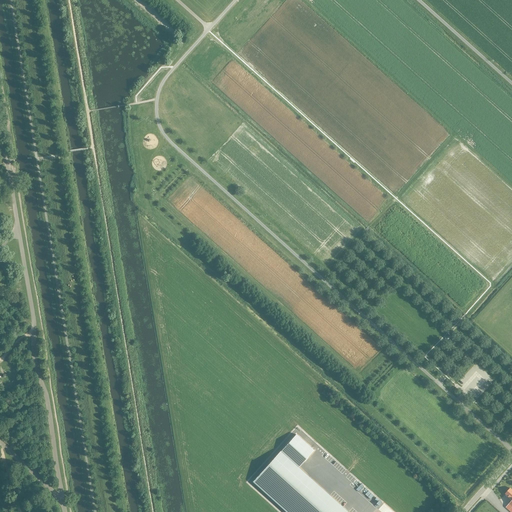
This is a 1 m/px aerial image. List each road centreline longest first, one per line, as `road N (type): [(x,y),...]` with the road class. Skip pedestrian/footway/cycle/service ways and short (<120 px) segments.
road 1 (unknown): [(170,0),(195,32),(126,114),(142,212),(468,506)]
road 2 (unknown): [(0,74),(3,150),(14,169),(69,511)]
road 3 (track): [(93,147),(153,511)]
